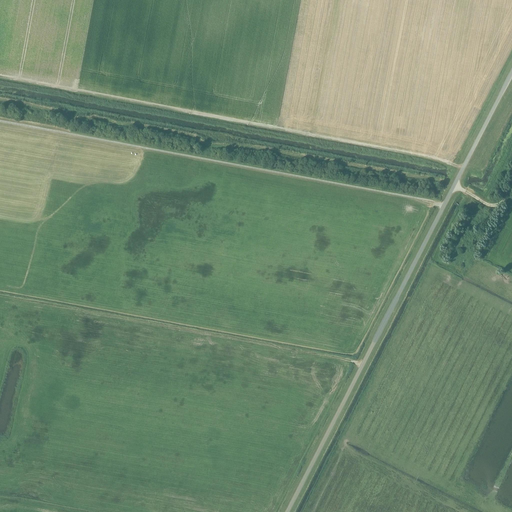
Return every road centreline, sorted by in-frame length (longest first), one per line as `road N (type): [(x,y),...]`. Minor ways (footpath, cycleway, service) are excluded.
road 1 (track): [(511,185),(494,204),(448,182),(0,100)]
road 2 (unclassified): [(287,511),(511,72)]
